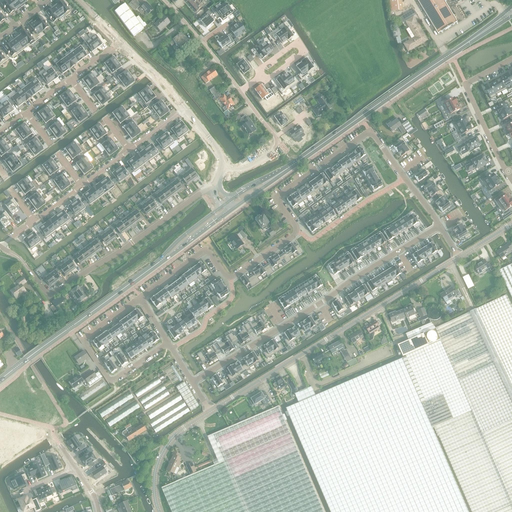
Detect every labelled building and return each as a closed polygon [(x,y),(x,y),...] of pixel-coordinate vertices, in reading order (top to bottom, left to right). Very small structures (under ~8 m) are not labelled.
[(14,11),(6,0),(5,0),(1,3),(5,8),(4,9),(5,9),(9,15),(12,12),(13,13),(15,11),(14,11)] [(21,7),(15,0),(6,0),(14,11),(15,11),(14,10),(18,7),(19,8),(21,7)] [(141,5),(135,0),(133,0),(130,3),(128,5),(135,11),(136,10),(141,5)] [(197,1),(198,0),(187,0),(188,0),(187,1),(191,6),(193,8),(193,9),(196,12),(202,7),(197,1)] [(404,10),(402,0),(389,0),(391,12),(404,10)] [(417,0),(438,34),(458,23),(449,8),(461,0),(417,0)] [(67,8),(68,7),(67,7),(63,1),(58,5),(57,4),(66,16),(71,12),(67,8)] [(144,23),(138,16),(136,18),(135,17),(125,3),(114,11),(133,37),(142,30),(144,29),(143,28),(147,25),(144,22),(144,23)] [(153,10),(146,3),(139,9),(141,12),(142,11),(143,12),(145,11),(148,14),(153,10)] [(226,3),(216,10),(223,20),(233,13),(226,3)] [(66,16),(57,4),(55,6),(56,7),(52,10),(52,9),(52,10),(51,10),(59,20),(60,20),(65,16),(66,16)] [(59,20),(51,10),(51,9),(49,11),(46,13),(51,19),(50,20),(51,20),(53,23),(58,19),(59,20)] [(209,10),(199,19),(201,21),(200,21),(206,28),(214,22),(209,17),(212,14),(209,10)] [(166,26),(170,23),(164,16),(154,25),(160,31),(166,26)] [(46,23),(41,18),(36,22),(43,31),(48,27),(46,24),(47,24),(46,23)] [(43,31),(36,22),(34,24),(32,21),(29,23),(35,31),(32,33),(33,35),(36,39),(39,37),(38,35),(43,31)] [(285,27),(280,31),(287,40),(288,41),(293,37),(288,31),(291,28),(286,22),(286,21),(283,24),(285,27)] [(239,23),(230,29),(237,38),(242,34),(241,32),(244,29),(239,23)] [(426,39),(417,23),(410,27),(416,37),(404,44),(408,50),(426,39)] [(36,39),(33,35),(31,37),(27,31),(22,35),(30,46),(38,40),(36,39)] [(274,33),(271,35),(275,40),(278,38),(282,44),(287,40),(280,31),(275,34),(274,33)] [(187,41),(184,37),(183,38),(181,34),(169,43),(172,46),(174,44),(173,44),(175,43),(179,47),(187,41)] [(30,46),(22,35),(21,35),(22,36),(18,39),(17,37),(15,39),(23,50),(29,46),(30,46)] [(95,35),(90,38),(97,48),(102,45),(101,43),(101,42),(99,39),(98,39),(95,35)] [(217,41),(217,42),(222,49),(222,48),(227,45),(228,47),(234,42),(229,35),(226,37),(226,35),(225,36),(217,42),(217,41)] [(85,43),(83,45),(87,50),(89,48),(92,52),(97,48),(90,38),(85,42),(85,43)] [(264,41),(258,45),(260,47),(266,55),(272,52),(267,46),(270,44),(266,38),(263,40),(264,41)] [(23,50),(15,39),(13,40),(14,41),(10,44),(17,55),(18,54),(23,50)] [(17,55),(10,44),(9,44),(9,43),(7,45),(7,46),(4,48),(9,54),(8,54),(9,55),(9,54),(11,57),(16,53),(17,55)] [(75,50),(75,51),(76,51),(82,59),(87,56),(84,52),(87,50),(83,45),(80,47),(80,46),(75,50)] [(253,48),(250,51),(254,56),(257,54),(261,60),(267,56),(266,55),(260,47),(255,50),(253,48)] [(75,51),(71,54),(77,63),(82,59),(76,51),(75,51)] [(0,64),(0,65),(9,59),(4,53),(2,55),(0,52),(0,64)] [(66,58),(73,67),(76,65),(75,64),(77,63),(71,54),(66,58)] [(62,59),(60,60),(68,70),(70,69),(73,67),(66,58),(65,56),(65,57),(62,59)] [(109,61),(105,64),(108,69),(117,62),(114,57),(112,59),(111,58),(108,61),(109,61)] [(307,59),(301,63),(309,74),(317,68),(314,63),(311,65),(307,59)] [(56,65),(54,67),(57,72),(60,70),(63,74),(68,70),(60,60),(55,64),(56,65)] [(239,64),(237,65),(244,75),(250,70),(248,67),(249,65),(247,62),(245,64),(243,61),(242,61),(239,63),(239,64)] [(108,69),(107,70),(108,70),(111,75),(112,74),(114,76),(119,73),(117,70),(121,67),(117,62),(108,69)] [(301,63),(296,67),(301,73),(298,75),(301,80),(309,74),(301,63)] [(50,68),(46,71),(53,81),(58,78),(55,74),(57,72),(54,67),(51,69),(50,68)] [(206,84),(218,75),(213,69),(201,78),(206,84)] [(41,76),(39,78),(43,83),(45,81),(48,85),(53,81),(46,71),(40,75),(41,76)] [(119,73),(114,76),(116,79),(117,78),(121,83),(122,83),(121,82),(130,76),(127,71),(121,75),(119,73)] [(85,79),(83,80),(87,85),(96,79),(97,78),(96,78),(93,73),(88,76),(84,78),(85,79)] [(287,74),(282,77),(290,88),(298,82),(295,77),(292,79),(287,74)] [(130,76),(121,82),(122,83),(125,87),(125,88),(129,85),(130,85),(133,83),(132,82),(134,81),(130,76)] [(506,76),(501,79),(507,89),(507,91),(508,91),(511,88),(511,85),(511,84),(506,76)] [(282,77),(277,81),(281,87),(278,89),(282,94),(290,88),(282,77)] [(31,82),(30,83),(31,84),(32,84),(38,92),(43,89),(40,85),(43,83),(39,78),(36,80),(36,79),(31,82)] [(96,79),(87,85),(90,90),(94,88),(96,90),(101,86),(96,79)] [(501,79),(496,82),(501,92),(502,92),(507,89),(501,79)] [(496,82),(490,85),(496,95),(501,92),(496,82)] [(27,87),(33,96),(38,92),(32,84),(31,84),(27,87)] [(490,85),(485,88),(487,90),(488,94),(491,99),(497,96),(496,95),(490,85)] [(26,86),(21,90),(29,100),(32,98),(31,97),(33,96),(27,87),(26,86)] [(98,92),(94,95),(98,100),(108,93),(104,88),(103,88),(103,89),(101,86),(96,90),(98,92)] [(261,86),(255,90),(262,100),(264,98),(267,101),(274,96),(269,89),(266,92),(261,86)] [(143,91),(138,95),(142,100),(152,93),(148,88),(146,89),(146,88),(142,91),(143,91)] [(21,90),(16,93),(24,103),(25,102),(26,102),(29,100),(21,90)] [(64,94),(59,98),(63,103),(73,96),(69,91),(67,92),(67,91),(64,94)] [(12,98),(10,100),(13,105),(16,103),(19,107),(24,103),(16,93),(11,97),(12,98)] [(108,93),(98,100),(101,105),(103,104),(104,104),(104,105),(107,102),(107,101),(111,98),(108,93)] [(152,93),(142,100),(144,103),(145,105),(146,104),(148,107),(153,103),(151,101),(155,98),(152,93)] [(234,105),(232,101),(229,97),(227,98),(224,95),(222,97),(219,94),(214,97),(212,99),(215,102),(219,99),(222,103),(225,106),(222,108),(225,112),(234,105)] [(73,96),(63,103),(69,110),(75,106),(73,104),(77,101),(73,96)] [(332,107),(324,96),(317,101),(320,105),(312,110),(317,116),(324,111),(325,112),(332,107)] [(446,99),(440,102),(445,110),(457,104),(454,98),(448,102),(446,99)] [(6,101),(1,104),(9,114),(14,111),(11,107),(13,105),(10,100),(7,102),(6,101)] [(503,106),(497,109),(500,115),(510,109),(507,104),(509,103),(508,100),(503,103),(502,101),(498,103),(499,105),(502,103),(503,106)] [(153,103),(148,107),(150,109),(151,109),(155,113),(165,106),(161,101),(155,105),(153,103)] [(0,114),(1,114),(4,118),(9,114),(1,104),(0,105),(0,114)] [(457,104),(445,110),(449,118),(455,115),(454,113),(460,109),(457,104)] [(75,106),(69,110),(74,118),(84,110),(80,105),(77,108),(76,108),(75,106)] [(40,112),(38,114),(42,119),(51,112),(52,111),(48,106),(43,110),(43,109),(40,112)] [(165,106),(155,113),(158,119),(163,115),(164,115),(167,113),(168,111),(165,106)] [(115,112),(113,114),(117,119),(126,112),(125,112),(122,107),(118,110),(118,109),(114,112),(115,112)] [(510,109),(500,115),(503,120),(509,117),(511,119),(511,118),(511,110),(511,109),(511,108),(510,109)] [(425,109),(417,115),(419,118),(427,112),(425,109)] [(84,110),(74,118),(78,123),(83,119),(83,120),(86,117),(88,116),(84,110)] [(126,112),(117,119),(120,124),(124,121),(126,123),(131,120),(129,117),(130,116),(126,111),(125,112),(126,112)] [(51,112),(42,119),(46,124),(50,121),(51,123),(57,119),(51,112)] [(281,113),(274,117),(281,127),(284,125),(284,126),(287,124),(287,123),(288,122),(285,119),(287,118),(285,115),(283,116),(282,114),(281,113)] [(256,130),(252,124),(252,125),(251,123),(251,122),(250,121),(251,120),(248,117),(247,118),(245,115),(241,118),(238,114),(235,116),(238,120),(240,119),(243,122),(244,121),(246,124),(242,126),(245,129),(244,130),(245,130),(249,135),(256,130)] [(53,126),(49,129),(53,133),(62,127),(57,119),(51,123),(53,126)] [(449,124),(449,126),(450,128),(452,129),(454,127),(455,129),(456,131),(468,124),(465,119),(459,122),(457,120),(452,123),(449,124)] [(128,126),(124,129),(128,134),(137,127),(131,120),(126,123),(128,126)] [(392,132),(398,128),(402,134),(405,132),(397,120),(391,123),(387,125),(392,132)] [(401,125),(407,133),(412,129),(407,121),(401,125)] [(182,122),(177,126),(184,136),(189,132),(185,128),(186,127),(184,124),(183,124),(182,122)] [(19,128),(16,130),(19,135),(28,129),(25,124),(23,125),(22,125),(19,127),(19,128)] [(94,128),(89,131),(93,136),(103,129),(99,124),(97,125),(93,127),(94,128)] [(468,124),(456,131),(457,133),(460,138),(462,141),(467,138),(466,136),(465,133),(471,130),(471,129),(471,127),(470,125),(469,125),(468,124)] [(177,126),(171,130),(174,134),(172,136),(176,141),(178,139),(179,140),(184,136),(177,126)] [(62,127),(53,133),(57,139),(59,137),(59,138),(63,135),(62,135),(66,132),(62,127)] [(137,127),(128,134),(131,139),(133,137),(134,138),(137,135),(140,132),(137,127)] [(298,127),(289,133),(294,140),(303,133),(298,127)] [(19,135),(18,136),(22,141),(23,141),(25,143),(30,139),(28,137),(32,134),(28,129),(19,135)] [(103,129),(93,136),(95,139),(97,141),(98,141),(100,143),(105,139),(103,137),(107,134),(103,129)] [(167,133),(162,137),(169,147),(174,143),(173,142),(176,141),(172,136),(170,137),(167,133)] [(162,137),(157,141),(160,145),(157,147),(161,152),(163,150),(164,151),(169,147),(162,137)] [(394,147),(393,147),(397,152),(407,145),(402,137),(397,141),(399,144),(394,147)] [(467,142),(457,148),(460,152),(462,156),(465,154),(469,152),(469,151),(471,150),(472,151),(478,148),(478,146),(480,145),(478,142),(480,141),(477,137),(476,138),(473,139),(467,142)] [(30,139),(25,143),(30,150),(39,144),(36,139),(32,142),(30,139)] [(105,139),(100,143),(105,150),(114,144),(110,139),(106,142),(105,139)] [(67,148),(65,149),(69,154),(79,147),(75,142),(71,145),(70,145),(67,147),(67,148)] [(7,144),(0,149),(0,155),(1,157),(5,154),(7,156),(12,153),(10,150),(11,150),(7,144)] [(30,150),(29,151),(33,156),(38,153),(39,153),(42,151),(41,150),(43,149),(39,144),(30,150)] [(105,150),(104,151),(108,156),(113,153),(116,151),(116,150),(118,149),(114,144),(105,150)] [(152,145),(147,148),(154,158),(159,155),(158,154),(161,152),(157,147),(155,149),(152,145)] [(407,145),(397,152),(397,153),(401,157),(406,154),(408,157),(413,153),(407,145)] [(79,147),(69,154),(73,159),(77,156),(78,159),(83,155),(82,153),(83,152),(79,147)] [(360,147),(354,151),(355,151),(355,152),(360,159),(361,159),(365,155),(366,155),(365,155),(365,154),(364,153),(362,150),(361,150),(360,148),(360,147)] [(147,148),(142,152),(149,161),(148,161),(149,162),(154,158),(147,148)] [(140,153),(137,155),(144,165),(144,164),(148,161),(149,161),(142,152),(140,153)] [(355,152),(351,155),(356,161),(356,162),(357,163),(361,160),(361,159),(360,159),(355,152)] [(9,159),(5,162),(8,167),(17,160),(12,153),(7,156),(9,159)] [(80,161),(76,164),(80,169),(89,162),(89,163),(90,162),(86,157),(85,157),(83,155),(78,159),(80,161)] [(134,158),(132,159),(140,169),(144,165),(145,165),(144,164),(144,165),(137,155),(134,157),(134,158)] [(347,158),(352,165),(356,162),(356,161),(351,155),(347,158)] [(466,166),(465,167),(466,167),(468,171),(470,170),(471,169),(473,168),(475,167),(476,169),(478,168),(478,169),(485,165),(484,164),(486,163),(483,156),(480,157),(474,160),(472,161),(473,163),(468,165),(466,166)] [(346,157),(342,160),(348,168),(348,169),(353,166),(352,165),(347,158),(347,157),(346,157)] [(52,159),(42,167),(45,172),(55,164),(52,159)] [(132,159),(127,163),(130,167),(128,169),(131,174),(134,172),(135,173),(140,169),(132,159)] [(17,160),(8,167),(12,172),(14,170),(15,171),(17,169),(21,165),(20,163),(19,162),(18,161),(17,160)] [(338,163),(337,163),(338,164),(343,171),(344,171),(348,168),(342,160),(338,163)] [(89,162),(80,169),(84,174),(86,173),(89,171),(89,170),(93,168),(89,163),(89,162)] [(55,164),(45,172),(49,177),(50,176),(52,179),(57,175),(55,172),(59,169),(55,164)] [(338,164),(334,167),(340,175),(344,172),(344,171),(343,171),(338,164)] [(122,166),(117,170),(124,179),(131,174),(128,169),(125,170),(122,166)] [(415,177),(418,182),(419,182),(421,180),(425,178),(427,176),(424,171),(426,169),(424,166),(419,170),(420,173),(415,177)] [(330,170),(336,178),(340,175),(334,167),(330,170)] [(361,172),(364,177),(374,172),(371,167),(361,172)] [(180,174),(177,176),(178,177),(181,181),(183,179),(187,185),(192,181),(185,171),(186,171),(185,170),(184,171),(183,168),(178,172),(180,174)] [(186,171),(185,171),(192,181),(197,177),(196,175),(197,174),(194,170),(193,171),(191,169),(190,168),(186,171)] [(330,169),(324,173),(329,180),(331,183),(337,179),(336,178),(330,170),(330,169)] [(117,170),(112,174),(113,174),(115,178),(113,180),(117,185),(119,183),(120,184),(125,180),(124,179),(117,170)] [(374,172),(364,177),(367,182),(377,176),(374,172)] [(57,175),(52,179),(54,181),(53,182),(56,187),(66,179),(63,174),(59,177),(57,175)] [(323,174),(317,178),(324,187),(324,188),(330,184),(323,174)] [(484,174),(478,177),(485,187),(496,179),(493,174),(487,178),(484,174)] [(377,176),(367,182),(370,187),(379,181),(377,176)] [(178,177),(170,183),(177,192),(183,188),(178,182),(181,181),(178,177)] [(19,183),(18,185),(21,190),(30,183),(27,178),(23,181),(22,180),(19,183)] [(108,178),(102,181),(110,191),(115,188),(114,187),(117,185),(113,180),(110,182),(108,178)] [(317,178),(313,181),(320,190),(324,187),(317,178)] [(424,188),(423,188),(427,193),(432,189),(436,186),(432,181),(433,181),(431,178),(426,182),(428,184),(424,188)] [(66,179),(56,187),(60,192),(65,188),(65,189),(69,186),(68,186),(70,184),(66,179)] [(485,187),(481,189),(486,196),(488,200),(492,198),(490,195),(495,191),(494,189),(500,185),(499,184),(500,182),(498,180),(497,180),(496,179),(485,187)] [(102,181),(98,185),(105,195),(110,191),(102,181)] [(309,184),(308,184),(309,185),(314,192),(315,193),(320,190),(313,181),(309,184)] [(382,186),(379,181),(370,187),(373,192),(376,190),(380,188),(382,186)] [(30,183),(21,190),(25,195),(29,192),(31,194),(36,191),(34,188),(35,187),(34,186),(31,182),(30,183)] [(170,183),(166,186),(173,196),(177,192),(170,183)] [(95,186),(92,188),(100,199),(105,195),(98,185),(96,186),(95,186)] [(309,185),(305,188),(310,195),(314,192),(309,185)] [(172,196),(165,187),(164,186),(159,190),(167,200),(172,196)] [(432,189),(427,193),(431,198),(436,194),(438,197),(443,193),(441,190),(440,191),(436,186),(432,189)] [(90,191),(88,192),(95,202),(100,199),(92,188),(90,190),(90,191)] [(305,188),(301,191),(306,198),(310,195),(305,188)] [(355,188),(350,192),(357,202),(362,198),(355,188)] [(167,200),(159,190),(151,195),(155,200),(157,198),(162,204),(167,200)] [(33,197),(29,200),(32,205),(41,198),(36,191),(31,194),(33,197)] [(297,194),(303,202),(307,199),(306,198),(301,191),(297,194)] [(88,192),(83,196),(86,200),(83,202),(87,207),(90,205),(90,206),(95,202),(88,192)] [(350,192),(345,195),(352,205),(357,202),(350,192)] [(296,193),(292,196),(298,205),(303,202),(297,194),(296,193)] [(440,199),(435,203),(438,207),(438,208),(443,204),(446,201),(443,197),(445,195),(443,193),(438,197),(440,199)] [(157,207),(152,202),(155,200),(151,195),(144,201),(152,211),(157,207)] [(340,198),(347,208),(352,205),(345,195),(340,198)] [(499,196),(494,200),(499,208),(511,200),(507,195),(501,199),(499,196)] [(292,196),(287,200),(288,202),(291,205),(293,209),(298,205),(292,196)] [(41,198),(32,205),(36,210),(38,208),(39,209),(42,206),(41,206),(46,202),(42,197),(41,198)] [(340,198),(336,202),(343,212),(347,208),(340,198)] [(13,199),(5,205),(13,215),(18,211),(16,208),(15,207),(17,205),(18,206),(18,207),(19,207),(13,199)] [(78,199),(73,203),(81,213),(86,209),(85,209),(87,207),(83,202),(81,203),(78,199)] [(511,201),(511,200),(499,208),(504,215),(510,211),(508,209),(511,206),(511,201)] [(152,211),(144,201),(137,206),(138,208),(140,211),(142,209),(147,215),(152,211)] [(443,204),(438,208),(442,213),(443,212),(447,209),(449,211),(454,208),(452,205),(451,205),(447,201),(446,201),(443,204)] [(338,215),(343,212),(336,202),(335,202),(336,203),(331,206),(338,215)] [(73,203),(68,207),(71,211),(69,213),(72,218),(74,220),(81,214),(81,213),(73,203)] [(142,218),(138,213),(140,211),(138,208),(131,214),(130,214),(137,222),(142,218)] [(324,209),(331,219),(336,216),(330,208),(325,211),(324,209)] [(319,213),(326,223),(331,219),(324,209),(319,213)] [(63,211),(58,214),(66,224),(71,221),(70,220),(72,218),(69,213),(66,215),(63,211)] [(5,212),(0,215),(0,221),(5,228),(10,224),(8,221),(7,220),(10,218),(10,219),(11,220),(5,212)] [(137,222),(130,214),(131,214),(130,213),(125,216),(132,226),(137,222)] [(314,216),(321,226),(326,223),(319,213),(320,215),(316,218),(314,216)] [(58,214),(53,218),(60,227),(61,228),(66,224),(58,214)] [(413,214),(408,217),(413,226),(418,223),(418,222),(417,220),(415,217),(413,214)] [(256,220),(256,221),(261,228),(262,228),(263,230),(266,228),(267,230),(271,227),(268,224),(269,223),(263,215),(260,218),(259,217),(255,219),(256,220)] [(310,219),(317,229),(321,226),(314,216),(310,219)] [(131,227),(124,217),(119,221),(126,230),(131,227)] [(403,220),(409,229),(413,226),(408,217),(403,220)] [(51,219),(48,221),(55,231),(56,230),(60,227),(53,218),(52,219),(51,219)] [(312,233),(317,229),(310,219),(305,223),(307,227),(310,230),(312,233)] [(403,219),(398,222),(404,232),(409,229),(403,220),(403,219)] [(126,230),(119,221),(118,220),(111,226),(114,230),(117,228),(121,234),(126,230)] [(457,226),(452,229),(455,235),(464,230),(461,224),(462,223),(461,220),(455,224),(457,226)] [(46,224),(44,225),(51,235),(56,232),(56,231),(56,230),(55,231),(48,221),(45,223),(46,224)] [(398,222),(393,225),(393,227),(394,226),(399,235),(404,232),(398,222)] [(44,225),(39,229),(42,233),(39,235),(43,240),(45,238),(46,239),(51,235),(44,225)] [(116,238),(112,232),(114,230),(111,226),(108,227),(110,229),(105,233),(111,241),(116,238)] [(393,227),(389,229),(394,238),(399,235),(394,226),(393,227)] [(272,228),(267,232),(271,237),(276,233),(272,228)] [(389,229),(384,232),(389,241),(394,238),(389,229)] [(464,230),(455,235),(459,240),(464,237),(465,240),(471,237),(469,234),(467,235),(464,230)] [(111,241),(105,233),(104,231),(96,237),(97,239),(99,241),(102,239),(106,245),(111,241)] [(34,232),(29,236),(36,246),(41,242),(41,241),(43,240),(39,235),(37,236),(34,232)] [(230,240),(237,249),(242,246),(241,245),(243,243),(241,241),(244,239),(239,233),(237,235),(236,235),(230,240)] [(381,234),(376,237),(381,246),(386,242),(381,234)] [(29,236),(24,240),(25,242),(27,246),(28,245),(31,250),(36,246),(29,236)] [(376,237),(371,240),(376,249),(381,246),(376,237)] [(101,249),(97,243),(99,241),(97,239),(90,244),(96,253),(101,249)] [(371,240),(366,243),(372,252),(376,249),(371,240)] [(292,243),(287,246),(293,255),(293,254),(296,251),(299,256),(303,252),(298,245),(295,247),(292,243)] [(366,243),(362,246),(367,254),(372,252),(366,243)] [(432,243),(427,246),(432,255),(432,256),(438,253),(436,249),(434,245),(433,246),(432,243)] [(497,252),(502,259),(511,253),(510,250),(511,248),(511,246),(510,243),(503,247),(504,248),(497,252)] [(96,253),(90,244),(85,248),(91,256),(96,253)] [(286,254),(282,256),(288,263),(292,261),(290,258),(293,255),(287,246),(283,249),(282,249),(286,254)] [(357,249),(362,257),(367,254),(362,246),(357,249)] [(427,246),(422,249),(427,258),(432,255),(427,246)] [(90,257),(84,248),(79,252),(86,260),(90,257)] [(357,248),(351,251),(357,260),(357,261),(362,257),(357,249),(357,248)] [(422,249),(417,252),(423,260),(427,258),(422,249)] [(86,260),(79,252),(79,251),(73,255),(74,256),(72,258),(74,260),(76,259),(80,264),(86,260)] [(417,252),(412,255),(414,258),(416,261),(417,263),(418,264),(423,260),(417,252)] [(276,254),(271,257),(278,266),(281,263),(284,266),(288,263),(282,256),(279,258),(276,253),(276,254)] [(344,257),(344,258),(349,266),(355,263),(354,262),(349,254),(344,257)] [(76,268),(71,262),(74,260),(72,258),(70,256),(68,258),(69,260),(65,263),(64,263),(71,272),(76,268)] [(344,256),(339,260),(344,269),(349,266),(344,258),(344,257),(344,256)] [(270,265),(267,267),(272,274),(276,271),(274,268),(278,266),(271,257),(267,260),(270,265)] [(339,260),(333,263),(334,264),(340,272),(344,269),(339,260)] [(495,269),(491,263),(487,265),(484,260),(474,267),(479,275),(489,268),(491,271),(495,269)] [(71,272),(64,263),(65,263),(64,262),(59,266),(56,268),(57,269),(59,271),(61,270),(66,275),(71,272)] [(201,262),(196,266),(202,275),(207,271),(207,270),(206,270),(205,268),(203,265),(201,262)] [(261,264),(256,267),(262,276),(266,274),(268,277),(272,274),(267,267),(264,269),(261,265),(261,264)] [(334,264),(329,267),(331,269),(330,269),(332,273),(333,273),(334,275),(340,272),(334,264)] [(511,264),(499,271),(511,298),(511,264)] [(396,265),(391,269),(396,277),(400,275),(401,274),(399,271),(400,271),(397,268),(396,266),(396,265)] [(196,266),(191,269),(198,278),(197,277),(201,274),(202,275),(196,266)] [(254,275),(251,277),(256,285),(260,282),(258,279),(262,276),(256,267),(251,271),(251,270),(251,271),(254,275)] [(61,279),(56,273),(59,271),(57,269),(50,274),(56,283),(61,279)] [(191,269),(187,273),(193,282),(198,278),(191,269)] [(391,269),(386,271),(391,280),(392,280),(396,277),(391,269)] [(386,271),(381,274),(386,283),(387,284),(392,281),(392,280),(391,280),(386,271)] [(56,283),(50,274),(49,273),(44,277),(46,280),(45,281),(48,285),(49,284),(51,286),(56,283)] [(182,276),(189,285),(193,282),(187,273),(182,276)] [(381,274),(377,277),(382,286),(386,283),(381,274)] [(252,288),(256,285),(251,277),(248,280),(245,275),(240,279),(245,286),(249,284),(252,288)] [(474,286),(468,275),(463,278),(468,289),(474,286)] [(183,277),(178,280),(185,289),(185,288),(188,285),(189,285),(182,276),(183,277)] [(25,291),(21,286),(26,282),(22,277),(17,282),(19,285),(11,291),(16,298),(21,295),(20,294),(25,291)] [(317,277),(312,280),(317,289),(322,286),(321,283),(319,279),(319,280),(317,277)] [(377,277),(372,280),(377,289),(382,286),(377,277)] [(208,286),(212,291),(222,284),(219,279),(218,279),(216,280),(213,282),(213,283),(208,286)] [(178,280),(174,283),(181,292),(185,289),(178,280)] [(312,280),(307,283),(313,292),(317,289),(312,280)] [(372,280),(367,283),(367,284),(373,293),(378,290),(377,289),(372,280)] [(174,283),(169,287),(175,295),(180,292),(181,292),(174,283)] [(307,283),(302,286),(307,294),(307,295),(308,295),(313,292),(307,283)] [(213,290),(216,295),(225,288),(222,284),(212,291),(213,290)] [(364,285),(359,288),(365,298),(370,294),(364,285)] [(87,298),(83,293),(86,291),(84,288),(83,288),(83,287),(80,289),(78,286),(69,292),(78,304),(87,298)] [(302,286),(298,289),(303,296),(307,294),(302,286)] [(164,289),(170,297),(171,298),(175,295),(169,287),(165,290),(164,289)] [(229,293),(225,288),(216,295),(217,294),(221,299),(223,297),(223,298),(227,295),(226,295),(229,294),(229,293)] [(354,291),(355,292),(360,300),(360,301),(365,298),(359,288),(354,291)] [(461,296),(457,290),(454,292),(452,288),(441,295),(446,303),(456,297),(457,299),(461,296)] [(164,289),(160,293),(166,300),(170,297),(164,289)] [(294,291),(294,292),(298,299),(299,299),(303,296),(298,289),(294,291)] [(289,294),(289,295),(294,303),(299,300),(299,299),(298,299),(294,292),(289,294)] [(355,292),(350,295),(355,303),(356,303),(360,301),(360,300),(355,292)] [(160,293),(155,296),(163,306),(163,305),(162,304),(166,300),(160,293)] [(61,295),(51,302),(55,307),(65,300),(61,295)] [(284,297),(290,306),(294,303),(289,295),(284,297)] [(350,295),(345,298),(350,307),(351,308),(356,304),(356,303),(355,303),(350,295)] [(511,511),(511,306),(506,295),(436,328),(441,340),(429,345),(406,356),(406,357),(423,404),(433,428),(435,427),(471,511),(511,511)] [(438,301),(438,299),(436,297),(435,296),(432,295),(430,296),(428,297),(427,298),(426,301),(426,303),(428,305),(430,307),(432,307),(434,307),(436,306),(437,304),(438,301)] [(155,296),(150,300),(152,302),(154,305),(155,305),(158,309),(163,306),(155,296)] [(207,296),(201,300),(208,310),(214,306),(207,296)] [(284,297),(279,301),(281,303),(280,303),(282,307),(283,307),(284,309),(290,306),(284,297)] [(198,303),(198,304),(204,313),(208,310),(201,300),(203,302),(198,304),(198,303)] [(338,300),(332,304),(334,307),(336,310),(339,315),(345,312),(346,313),(347,315),(352,312),(351,311),(349,309),(347,310),(344,305),(341,306),(338,300)] [(193,307),(199,316),(204,313),(198,304),(193,307)] [(188,310),(195,319),(199,316),(193,307),(188,310)] [(415,315),(412,307),(404,310),(407,317),(409,322),(411,321),(409,318),(415,315)] [(424,308),(418,310),(419,313),(420,317),(418,318),(419,322),(428,318),(427,316),(427,315),(424,308)] [(137,309),(132,313),(138,321),(143,317),(137,309)] [(190,313),(186,316),(193,326),(197,323),(195,319),(188,310),(190,313)] [(396,314),(395,312),(390,315),(393,322),(407,317),(404,310),(396,314)] [(443,316),(442,313),(441,312),(439,310),(437,310),(435,310),(433,311),(432,313),(431,316),(432,318),(433,320),(435,321),(437,321),(439,321),(441,320),(442,318),(443,316)] [(132,313),(128,316),(133,324),(138,321),(132,313)] [(260,320),(256,323),(262,332),(267,329),(266,329),(264,325),(264,324),(267,322),(262,314),(258,317),(260,320)] [(128,316),(123,319),(129,328),(133,324),(128,316)] [(182,320),(188,330),(193,326),(186,316),(187,318),(183,321),(182,320)] [(310,317),(305,320),(312,331),(319,327),(322,324),(319,319),(314,322),(311,317),(310,317)] [(119,322),(119,323),(120,324),(125,331),(129,328),(123,319),(119,322)] [(45,326),(41,320),(35,325),(39,331),(45,326)] [(182,320),(178,323),(184,332),(184,331),(187,329),(188,330),(182,320)] [(300,324),(303,329),(301,330),(304,336),(312,331),(305,320),(305,321),(300,324)] [(376,321),(365,327),(366,327),(368,331),(370,334),(367,335),(370,341),(373,339),(375,333),(374,332),(380,328),(376,321)] [(250,322),(246,325),(251,332),(254,330),(255,331),(257,335),(262,332),(256,323),(252,325),(250,322)] [(178,324),(174,327),(179,336),(184,332),(178,323),(177,323),(178,324)] [(404,357),(406,356),(429,345),(424,334),(430,331),(436,328),(432,323),(427,325),(407,334),(409,340),(399,345),(404,357)] [(120,324),(116,326),(121,333),(122,335),(126,332),(125,331),(120,324)] [(244,330),(240,333),(246,342),(250,339),(248,335),(247,334),(251,332),(246,325),(242,327),(244,330)] [(116,326),(112,329),(117,336),(121,333),(116,326)] [(174,339),(179,336),(174,327),(169,331),(174,339)] [(290,330),(289,330),(295,340),(300,337),(301,338),(304,336),(301,330),(298,332),(295,327),(290,330)] [(112,329),(108,332),(113,339),(117,336),(112,329)] [(289,330),(284,333),(284,334),(287,339),(285,340),(288,346),(291,344),(290,343),(295,340),(289,330)] [(107,331),(103,334),(108,342),(113,339),(108,332),(107,331)] [(148,335),(147,336),(153,344),(159,340),(157,338),(155,334),(152,331),(147,334),(148,335)] [(364,337),(360,331),(349,337),(353,344),(364,337)] [(438,337),(438,335),(437,333),(435,332),(433,331),(431,332),(429,333),(428,335),(427,337),(428,339),(429,341),(430,342),(432,342),(435,342),(436,341),(438,339),(438,337)] [(234,332),(232,333),(230,335),(235,342),(238,340),(241,345),(246,342),(240,333),(236,335),(234,332)] [(103,334),(98,338),(104,346),(108,342),(103,334)] [(228,340),(224,343),(229,352),(234,349),(231,344),(235,342),(230,335),(226,337),(228,340)] [(147,336),(143,339),(149,347),(153,344),(147,336)] [(98,338),(93,342),(95,344),(94,344),(97,347),(99,349),(99,350),(104,346),(98,338)] [(143,339),(139,342),(144,350),(149,347),(143,339)] [(274,340),(268,343),(275,354),(281,350),(282,353),(283,354),(288,351),(287,350),(285,347),(283,348),(280,343),(277,345),(274,340)] [(139,342),(134,345),(140,353),(144,350),(139,342)] [(214,344),(214,345),(218,352),(222,350),(225,355),(229,352),(224,343),(220,345),(218,342),(214,344)] [(344,350),(339,342),(329,348),(332,354),(340,350),(347,363),(352,360),(346,349),(344,350)] [(263,346),(266,352),(264,353),(267,359),(275,354),(268,343),(263,346)] [(134,345),(130,348),(135,356),(140,353),(134,345)] [(208,354),(213,362),(218,359),(215,354),(218,352),(214,345),(210,347),(209,347),(212,351),(208,354)] [(130,359),(135,356),(130,348),(125,351),(130,359)] [(89,358),(84,351),(74,358),(79,364),(89,358)] [(114,355),(112,357),(115,362),(118,360),(122,366),(121,366),(122,366),(127,363),(125,360),(126,360),(123,357),(119,351),(114,355)] [(200,351),(197,353),(197,355),(202,362),(206,360),(208,365),(213,362),(208,354),(208,353),(204,355),(202,352),(201,352),(200,351)] [(253,352),(248,356),(251,361),(254,365),(259,362),(260,363),(263,361),(259,356),(257,358),(254,353),(253,352)] [(328,360),(325,353),(322,354),(321,352),(311,357),(314,362),(313,363),(315,366),(319,363),(322,361),(323,363),(328,360)] [(243,359),(246,364),(243,366),(247,371),(250,369),(249,368),(254,365),(251,361),(248,356),(243,359)] [(112,357),(104,362),(107,367),(109,371),(109,370),(111,373),(117,370),(117,369),(113,364),(115,362),(112,357)] [(468,511),(422,404),(423,404),(406,357),(316,395),(299,402),(286,408),(331,511),(468,511)] [(233,365),(232,365),(236,371),(239,376),(247,371),(243,366),(241,367),(238,362),(237,362),(233,365)] [(171,367),(180,382),(183,380),(173,365),(171,367)] [(232,365),(227,369),(230,374),(227,376),(231,381),(239,376),(236,371),(232,365)] [(321,379),(329,376),(327,370),(319,373),(321,379)] [(84,378),(82,379),(83,381),(86,380),(88,383),(90,386),(102,377),(99,372),(94,375),(92,372),(84,377),(84,378)] [(158,378),(135,393),(138,397),(161,382),(159,380),(165,376),(164,374),(158,378)] [(217,375),(211,378),(212,378),(213,381),(215,385),(216,385),(219,390),(227,385),(224,379),(221,381),(217,375)] [(79,376),(70,382),(74,388),(83,382),(83,381),(82,379),(79,376)] [(286,386),(284,383),(280,376),(276,378),(277,379),(274,380),(276,383),(273,385),(276,389),(277,388),(279,390),(286,386)] [(106,386),(102,380),(78,396),(83,401),(106,386)] [(184,382),(176,387),(191,411),(199,406),(187,386),(184,382)] [(166,389),(163,385),(139,400),(142,405),(166,389)] [(295,393),(299,402),(316,395),(312,386),(295,393)] [(169,394),(166,390),(143,405),(146,410),(169,394)] [(134,398),(129,391),(98,411),(102,418),(134,398)] [(252,400),(248,402),(251,407),(255,405),(262,401),(265,405),(271,401),(265,392),(262,394),(261,393),(251,399),(252,400)] [(182,400),(178,393),(146,413),(151,420),(182,400)] [(190,411),(183,400),(149,422),(156,433),(190,411)] [(140,408),(136,401),(106,420),(110,427),(140,408)] [(217,459),(213,461),(213,462),(215,465),(197,472),(191,475),(161,488),(171,511),(323,511),(278,407),(241,423),(208,437),(217,459)] [(129,441),(146,430),(143,424),(129,433),(127,430),(123,432),(122,434),(123,436),(125,436),(129,441)] [(75,437),(68,442),(74,451),(79,448),(80,451),(85,447),(83,444),(81,446),(75,437)] [(84,456),(79,460),(83,467),(86,465),(87,466),(92,463),(91,462),(94,460),(90,453),(92,451),(88,446),(86,448),(87,450),(82,454),(84,456)] [(178,468),(181,462),(179,461),(181,458),(178,457),(179,454),(174,452),(172,455),(174,455),(168,467),(169,468),(168,471),(174,473),(177,467),(178,468)] [(44,454),(40,456),(45,467),(50,464),(54,472),(62,468),(56,455),(49,459),(48,458),(46,459),(44,454)] [(213,462),(213,461),(212,459),(195,467),(193,463),(186,465),(191,475),(197,472),(196,469),(213,462)] [(33,468),(29,470),(31,476),(35,475),(37,479),(46,475),(44,472),(45,471),(44,468),(42,468),(40,464),(32,467),(33,468)] [(102,467),(91,474),(96,480),(107,473),(102,467)] [(11,481),(10,481),(14,490),(15,490),(14,489),(23,485),(23,486),(26,485),(25,483),(24,481),(28,480),(25,474),(24,474),(25,474),(14,479),(14,478),(13,479),(14,480),(11,481)] [(72,477),(58,483),(59,486),(58,487),(59,488),(61,493),(66,492),(65,489),(71,487),(73,491),(77,489),(78,489),(72,477)] [(132,487),(129,481),(110,489),(113,496),(124,491),(125,491),(126,492),(128,491),(129,489),(132,487)] [(40,500),(46,498),(53,495),(52,494),(56,492),(54,488),(50,490),(49,487),(37,492),(39,497),(40,500)] [(27,496),(17,500),(22,511),(26,511),(34,509),(35,511),(41,510),(39,504),(36,499),(32,500),(31,498),(28,499),(27,496)] [(130,511),(131,511),(128,506),(129,505),(127,501),(119,504),(121,508),(118,509),(119,511),(130,511)]
